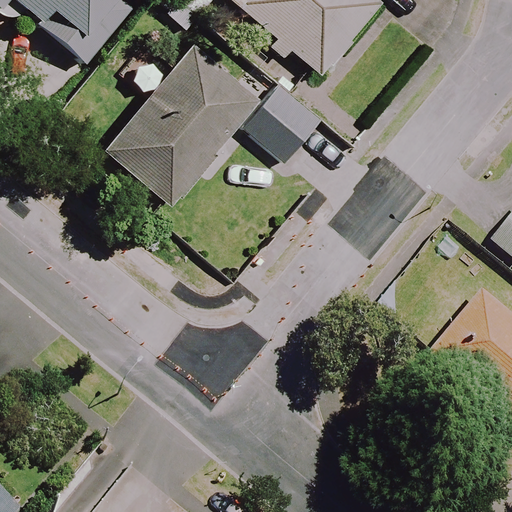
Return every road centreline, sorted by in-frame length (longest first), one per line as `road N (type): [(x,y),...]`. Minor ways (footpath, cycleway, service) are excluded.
road 1 (residential): [(511,48),(215,404)]
road 2 (residential): [(0,224),(215,404)]
road 3 (residential): [(215,404),(343,511)]
